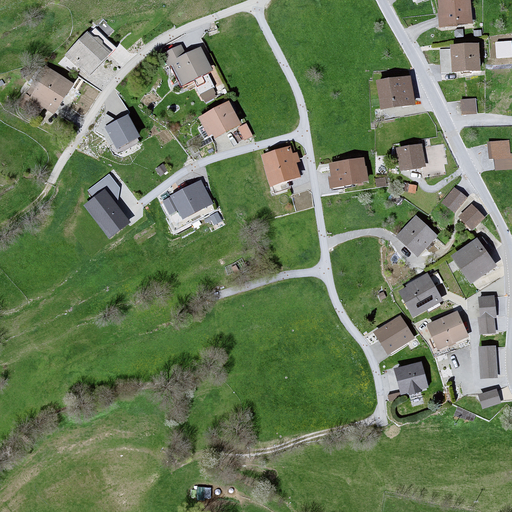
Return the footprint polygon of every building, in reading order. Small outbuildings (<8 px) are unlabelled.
[(470,0),(433,0),(435,28),(472,27),(470,0)] [(104,57),(83,33),(61,59),(79,79),(104,57)] [(179,47),(163,57),(169,68),(171,67),(181,89),(212,71),(199,47),(183,55),(179,47)] [(476,51),(445,51),(446,77),(476,77),(476,51)] [(68,87),(42,68),(23,96),(49,116),(68,87)] [(412,80),(374,84),(377,113),(415,109),(412,80)] [(237,124),(224,99),(194,118),(208,140),(237,124)] [(477,99),(460,101),(461,114),(478,111),(477,99)] [(113,120),(107,115),(96,133),(107,138),(115,153),(139,140),(125,115),(113,120)] [(245,124),(238,128),(245,140),(252,136),(245,124)] [(508,141),(485,142),(486,159),(491,159),(492,171),(511,169),(511,164),(511,153),(509,153),(508,141)] [(422,143),(396,147),(400,171),(426,167),(422,143)] [(292,146),(257,155),(265,188),(297,181),(293,163),(296,162),(292,146)] [(363,156),(327,162),(331,187),(367,182),(363,156)] [(86,203),(112,235),(130,220),(117,203),(120,186),(109,173),(88,190),(93,197),(86,203)] [(376,176),(378,185),(388,184),(387,174),(376,176)] [(201,182),(170,196),(180,217),(210,203),(201,182)] [(463,198),(451,187),(437,204),(449,214),(463,198)] [(482,219),(469,205),(455,217),(467,230),(482,219)] [(438,234),(416,214),(394,235),(415,258),(438,234)] [(473,238),(446,257),(464,286),(493,267),(473,238)] [(434,269),(396,291),(411,318),(440,301),(433,288),(442,283),(434,269)] [(495,294),(479,295),(480,332),(496,331),(495,294)] [(457,309),(425,324),(436,348),(468,334),(457,309)] [(400,316),(370,333),(384,357),(414,339),(400,316)] [(493,347),(477,347),(477,377),(493,377),(493,347)] [(421,362),(389,370),(396,397),(428,389),(421,362)] [(499,389),(477,395),(481,409),(502,403),(499,389)] [(210,488),(198,488),(198,496),(210,497),(210,488)]
